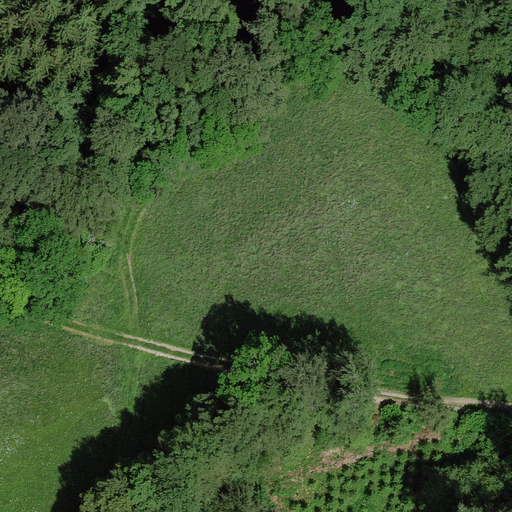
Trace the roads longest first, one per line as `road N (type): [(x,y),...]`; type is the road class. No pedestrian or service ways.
road 1 (track): [(511,416),(232,366),(93,326),(60,307),(35,253),(0,221)]
road 2 (track): [(337,0),(110,219)]
road 3 (track): [(121,0),(117,101),(105,156),(110,219),(35,253)]
road 4 (track): [(95,511),(123,451),(131,337)]
